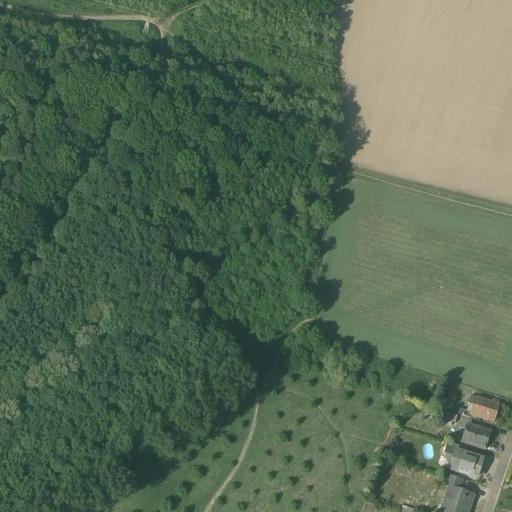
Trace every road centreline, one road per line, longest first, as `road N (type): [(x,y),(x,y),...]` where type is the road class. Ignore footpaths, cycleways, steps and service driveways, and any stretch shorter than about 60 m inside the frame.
road 1 (track): [(170,26),(232,101),(280,134),(342,165),(511,207)]
road 2 (track): [(170,22),(111,126),(0,279)]
road 3 (track): [(0,8),(24,16),(155,15),(170,22)]
